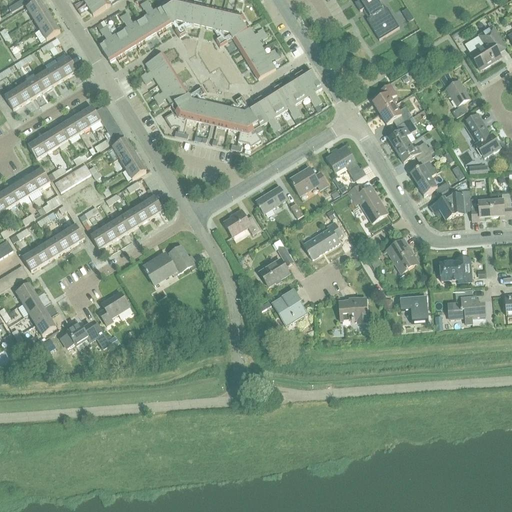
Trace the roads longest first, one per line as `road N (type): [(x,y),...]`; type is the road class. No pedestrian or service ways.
road 1 (residential): [(0,419),(231,398),(239,384),(233,306),(192,218)]
road 2 (residential): [(192,218),(351,122)]
road 3 (residential): [(192,218),(107,82)]
road 4 (residential): [(67,293),(192,218)]
road 5 (residential): [(351,122),(276,0)]
road 6 (residential): [(0,165),(6,140),(107,82)]
